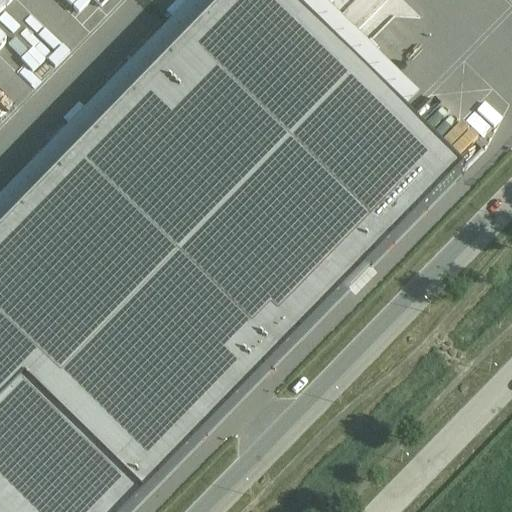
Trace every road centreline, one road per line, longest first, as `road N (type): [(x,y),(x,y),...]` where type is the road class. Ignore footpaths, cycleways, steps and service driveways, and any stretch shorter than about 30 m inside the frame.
road 1 (unclassified): [(511,195),(204,511)]
road 2 (unclassified): [(511,377),(382,511)]
